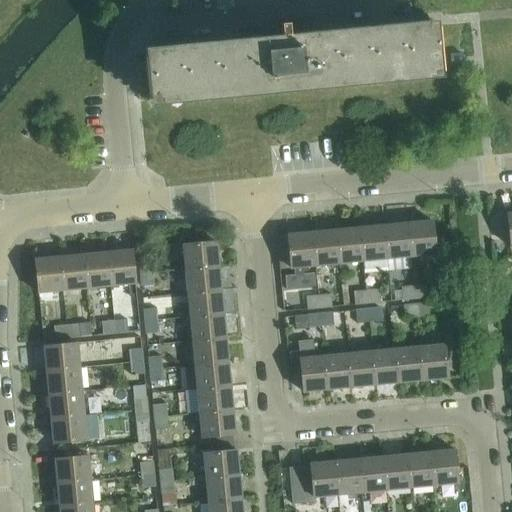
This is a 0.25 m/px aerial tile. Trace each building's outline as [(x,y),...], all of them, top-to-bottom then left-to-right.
[(301,40),(300,23),(288,24),(288,23),(278,24),(280,42),(301,40)] [(144,54),(149,99),(440,72),(436,27),(301,40),(280,42),(144,54)] [(462,62),(462,53),(450,54),(451,63),(462,62)] [(491,242),(509,240),(510,248),(511,247),(511,213),(507,214),(507,215),(489,216),(491,242)] [(407,224),(410,257),(434,255),(431,222),(407,224)] [(383,226),(386,260),(410,257),(407,224),(383,226)] [(386,260),(383,226),(359,228),(362,262),(386,260)] [(335,231),(338,264),(362,262),(359,228),(335,231)] [(338,264),(335,231),(310,233),(314,266),(338,264)] [(286,235),(290,269),(314,266),(310,233),(286,235)] [(184,270),(218,267),(215,242),(182,245),(184,270)] [(107,252),(110,286),(135,284),(131,250),(107,252)] [(83,255),(86,288),(110,286),(107,252),(83,255)] [(86,288),(83,255),(59,257),(62,291),(86,288)] [(62,291),(59,257),(34,260),(37,293),(62,291)] [(139,274),(153,273),(152,260),(138,261),(139,274)] [(187,294),(220,290),(218,267),(184,270),(187,294)] [(288,292),(319,286),(316,269),(285,275),(288,292)] [(153,273),(139,274),(140,285),(154,284),(153,273)] [(412,285),(414,298),(427,298),(426,284),(412,285)] [(401,287),(402,299),(414,298),(412,285),(401,287)] [(364,290),(366,303),(379,302),(379,289),(364,290)] [(220,290),(187,294),(189,317),(222,314),(220,290)] [(366,303),(364,290),(353,291),(354,304),(366,303)] [(316,295),(317,308),(331,307),(330,294),(316,295)] [(317,308),(316,295),(306,296),(307,309),(317,308)] [(414,303),(415,317),(429,316),(427,302),(414,303)] [(404,318),(415,317),(414,303),(402,305),(404,318)] [(143,309),(143,322),(158,320),(157,307),(143,309)] [(366,308),(367,322),(381,320),(380,307),(366,308)] [(113,320),(115,333),(139,331),(138,317),(138,308),(112,310),(113,320)] [(367,322),(366,308),(355,309),(356,323),(367,322)] [(318,313),(320,326),(333,325),(332,312),(318,313)] [(320,326),(318,313),(308,314),(309,327),(320,326)] [(191,341),(225,338),(222,314),(189,317),(191,341)] [(101,321),(102,334),(115,333),(113,320),(101,321)] [(158,320),(143,322),(144,333),(159,332),(158,320)] [(66,325),(67,338),(79,337),(78,323),(66,325)] [(67,338),(66,325),(53,326),(55,339),(67,338)] [(225,338),(191,341),(193,365),(227,362),(225,338)] [(298,363),(301,393),(326,391),(323,357),(314,358),(312,340),(298,342),(299,352),(287,353),(288,364),(298,363)] [(44,372),(78,368),(76,344),(42,347),(44,372)] [(418,348),(422,381),(446,379),(443,345),(418,348)] [(394,350),(398,383),(422,381),(418,348),(394,350)] [(129,363),(143,362),(142,349),(128,350),(129,363)] [(370,352),(374,386),(398,383),(394,350),(370,352)] [(346,355),(350,388),(374,386),(370,352),(346,355)] [(148,369),(162,368),(161,355),(147,357),(148,369)] [(350,388),(346,355),(323,357),(326,391),(350,388)] [(143,362),(129,363),(130,375),(145,374),(143,362)] [(196,389),(229,386),(227,362),(193,365),(196,389)] [(47,395),(81,392),(78,368),(44,372),(47,395)] [(162,368),(148,369),(149,381),(163,380),(162,368)] [(229,386),(196,389),(198,413),(231,410),(229,386)] [(81,392),(47,395),(49,419),(83,416),(81,392)] [(134,411),(148,409),(147,396),(132,397),(134,411)] [(153,417),(167,416),(166,403),(152,405),(153,417)] [(148,409),(134,411),(135,422),(149,421),(148,409)] [(231,410),(198,413),(200,437),(234,434),(231,410)] [(83,416),(49,419),(52,444),(86,440),(83,416)] [(167,416),(153,417),(154,429),(168,428),(167,416)] [(204,478),(238,475),(235,451),(201,454),(204,478)] [(426,453),(429,487),(457,484),(453,451),(426,453)] [(402,489),(429,487),(426,453),(399,456),(402,489)] [(55,484),(89,481),(87,456),(53,459),(55,484)] [(372,459),(375,492),(402,489),(399,456),(372,459)] [(348,495),(375,492),(372,459),(345,461),(348,495)] [(140,476),(154,474),(152,461),(139,462),(140,476)] [(321,497),(348,495),(345,461),(318,464),(321,497)] [(321,497),(318,464),(308,465),(309,467),(291,469),(294,505),(313,503),(313,498),(321,497)] [(160,483),(173,481),(172,468),(158,469),(160,483)] [(154,474),(140,476),(141,487),(155,486),(154,474)] [(206,502),(240,499),(238,475),(204,478),(206,502)] [(58,508),(91,505),(89,481),(55,484),(58,508)] [(161,494),(174,493),(173,481),(160,483),(161,494)] [(206,511),(241,511),(240,499),(206,502),(206,511)]
